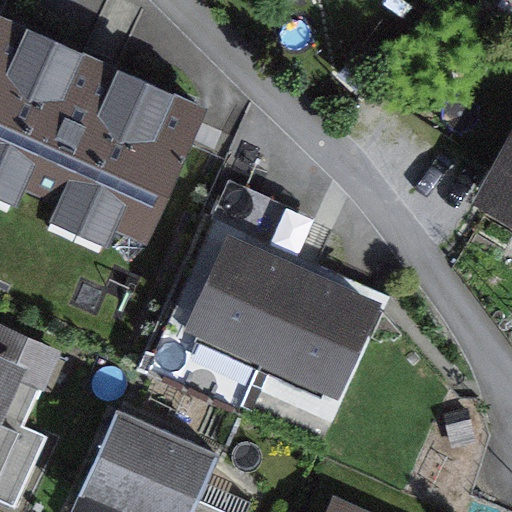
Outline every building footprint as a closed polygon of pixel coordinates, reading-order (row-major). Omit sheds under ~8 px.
[(219,89),(13,0),(0,0),(0,179),(24,190),(35,166),(71,182),(61,204),(118,228),(125,212),(159,227),(219,89)] [(511,210),(511,149),(486,196),(511,210)] [(193,323),(334,387),(371,306),(230,242),(193,323)] [(0,407),(22,355),(0,345),(0,407)] [(186,511),(218,443),(126,402),(85,493),(127,511),(186,511)] [(328,511),(370,511),(336,497),(328,511)]
